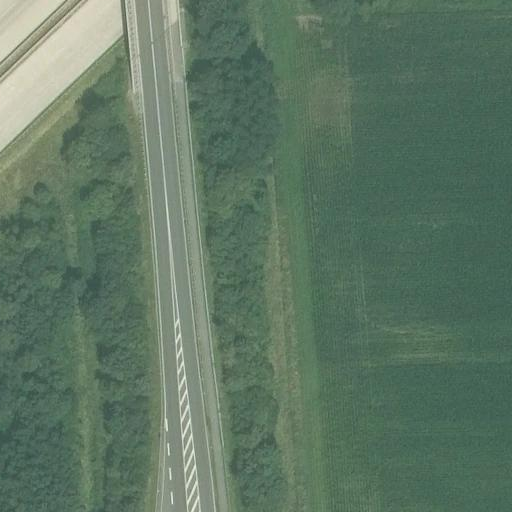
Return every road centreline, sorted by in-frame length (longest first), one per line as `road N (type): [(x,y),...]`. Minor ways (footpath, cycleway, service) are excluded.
road 1 (tertiary): [(147,0),(188,511)]
road 2 (motorway): [(0,115),(122,0)]
